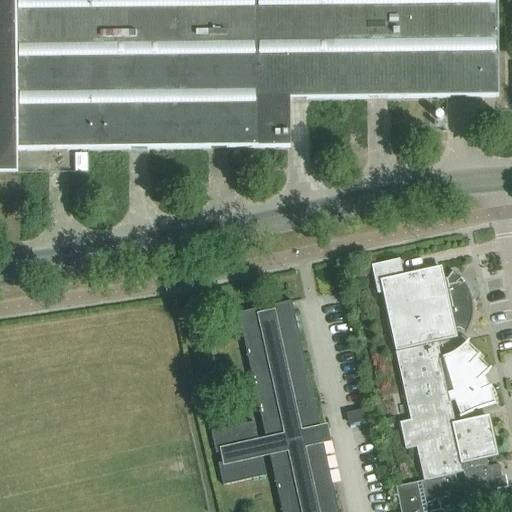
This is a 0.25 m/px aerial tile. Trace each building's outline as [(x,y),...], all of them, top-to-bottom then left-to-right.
[(0,0),(0,174),(18,174),(18,151),(16,0),(0,0)] [(16,0),(18,151),(291,148),(291,99),(500,97),(498,0),(16,0)] [(456,340),(454,333),(459,332),(466,335),(468,331),(470,328),(471,326),(472,323),(472,320),(473,317),(473,314),(473,311),(473,307),(473,303),(472,301),(471,298),(471,295),(469,293),(468,290),(467,287),(464,283),(463,282),(461,280),(459,278),(456,276),(453,273),(447,281),(442,282),(440,270),(402,278),(399,262),(370,268),(376,296),(383,295),(394,342),(393,342),(396,354),(436,345),(456,340)] [(211,433),(215,455),(223,453),(226,464),(218,465),(223,487),(266,478),(261,457),(269,455),(281,511),(338,511),(292,303),(238,315),(266,443),(259,444),(254,424),(211,433)] [(422,482),(423,484),(456,476),(466,474),(456,426),(451,404),(455,403),(461,417),(469,413),(477,410),(485,407),(494,405),(488,388),(482,376),(487,371),(481,365),(475,359),(477,357),(464,345),(462,347),(460,350),(457,352),(453,354),(450,356),(447,357),(443,358),(440,359),(436,345),(396,354),(411,422),(399,425),(405,451),(417,449),(425,482),(422,482)] [(368,410),(347,414),(349,426),(370,421),(368,410)] [(489,419),(456,426),(466,474),(489,469),(487,460),(498,457),(489,419)] [(469,485),(474,511),(509,511),(500,467),(489,469),(466,474),(469,485)] [(422,482),(396,488),(401,511),(474,511),(469,485),(459,488),(456,476),(423,484),(422,482)]
